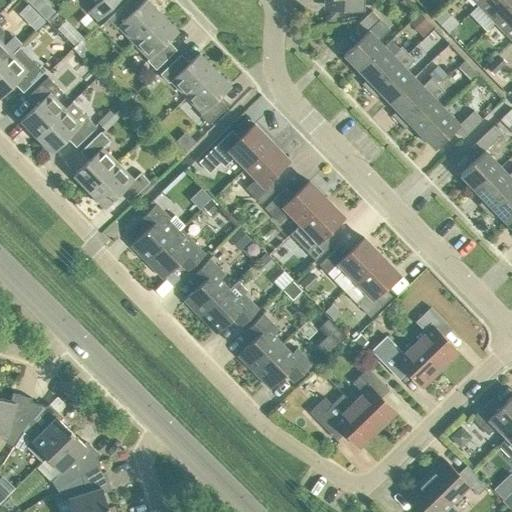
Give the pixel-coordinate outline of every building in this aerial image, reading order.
[(91,0),(95,4),(88,11),(97,20),(117,0),(91,0)] [(117,27),(132,43),(161,15),(147,0),(143,0),(133,11),(124,2),(106,19),(115,29),(117,27)] [(363,0),(323,0),(323,9),(363,11),(363,0)] [(511,0),(482,0),(477,5),(494,22),(511,4),(511,0)] [(511,4),(494,22),(510,40),(511,38),(511,4)] [(430,17),(447,34),(453,28),(458,24),(441,6),(430,17)] [(343,54),(358,70),(383,46),(377,40),(388,29),(370,11),(354,27),(362,35),(343,54)] [(409,23),(423,37),(433,27),(419,13),(409,23)] [(161,15),(132,43),(148,59),(146,61),(155,70),(173,52),(164,44),(177,31),(161,15)] [(44,21),(38,16),(29,25),(35,30),(44,21)] [(0,63),(10,53),(0,42),(0,34),(3,31),(0,28),(0,63)] [(452,39),(458,33),(453,28),(447,34),(452,39)] [(361,84),(368,91),(407,53),(400,46),(392,54),(383,46),(358,70),(366,79),(361,84)] [(10,53),(0,63),(0,96),(16,81),(25,90),(43,72),(31,60),(24,67),(10,53)] [(170,81),(185,97),(214,69),(198,53),(185,66),(177,57),(159,74),(168,83),(170,81)] [(380,93),(388,101),(413,77),(405,68),(414,60),(407,53),(368,91),(375,98),(380,93)] [(492,75),(506,62),(499,55),(486,68),(492,75)] [(438,67),(430,75),(437,83),(446,74),(438,67)] [(214,69),(185,97),(201,113),(199,115),(208,124),(225,107),(217,98),(230,86),(214,69)] [(20,120),(36,137),(64,109),(56,100),(61,95),(61,91),(47,77),(29,94),(38,103),(20,120)] [(388,112),(398,122),(437,84),(430,77),(422,86),(413,77),(388,101),(394,107),(388,112)] [(410,124),(418,132),(444,108),(435,99),(444,91),(437,84),(398,122),(405,129),(410,124)] [(64,109),(36,137),(51,153),(69,135),(78,144),(96,127),(71,102),(64,109)] [(444,108),(418,132),(434,148),(453,129),(462,138),(481,119),(473,110),(459,124),(444,108)] [(511,110),(511,109),(501,118),(510,127),(511,124),(511,110)] [(109,110),(101,118),(105,122),(113,114),(109,110)] [(234,156),(245,167),(271,142),(253,124),(235,142),(227,134),(198,162),(209,173),(219,162),(224,166),(234,156)] [(459,174),(474,190),(500,166),(484,150),(501,134),(492,125),(470,147),(478,155),(459,174)] [(72,175),(88,191),(117,164),(101,148),(109,141),(100,131),(82,148),(91,157),(72,175)] [(271,142),(245,167),(255,178),(245,188),(260,203),(278,186),(270,178),(288,160),(271,142)] [(117,164),(88,191),(104,207),(122,190),(131,199),(148,182),(140,172),(132,179),(117,164)] [(477,204),(484,211),(511,183),(511,170),(508,174),(500,166),(474,190),(483,199),(477,204)] [(289,213),(299,224),(325,199),(308,181),(289,199),(282,190),(264,208),(278,223),(289,213)] [(496,213),(504,221),(511,214),(511,183),(484,211),(491,218),(496,213)] [(325,199),(299,224),(310,235),(300,245),(314,260),(332,243),(324,235),(343,217),(325,199)] [(211,200),(203,207),(209,214),(217,206),(211,200)] [(130,245),(146,262),(180,229),(183,225),(174,215),(170,219),(155,203),(137,221),(145,230),(130,245)] [(250,238),(239,227),(228,238),(239,249),(250,238)] [(180,229),(146,262),(162,278),(178,263),(186,272),(204,254),(188,238),(180,229)] [(318,264),(344,291),(380,256),(363,237),(344,255),(336,247),(318,264)] [(266,271),(274,263),(266,255),(258,262),(266,271)] [(380,256),(344,291),(369,317),(387,299),(379,291),(397,274),(380,256)] [(183,300),(199,317),(228,289),(219,280),(224,275),(208,258),(190,276),(198,285),(183,300)] [(309,273),(298,282),(305,289),(315,280),(309,273)] [(292,300),(301,291),(292,281),(283,291),(292,300)] [(228,289),(199,317),(216,333),(231,318),(239,327),(258,309),(242,293),(237,298),(228,289)] [(425,332),(414,343),(439,369),(457,351),(439,333),(447,325),(430,307),(415,322),(425,332)] [(237,355),(253,372),(282,344),(273,335),(278,330),(262,313),(244,331),(252,340),(237,355)] [(359,335),(353,340),(360,347),(366,341),(359,335)] [(439,369),(414,343),(402,353),(386,336),(371,351),(395,376),(403,368),(421,386),(439,369)] [(282,344),(253,372),(269,388),(285,373),(293,382),(311,364),(295,348),(290,353),(282,344)] [(352,402),(351,403),(376,429),(394,412),(376,393),(384,385),(367,368),(352,382),(362,393),(352,402)] [(2,440),(13,446),(38,404),(29,402),(31,398),(16,393),(14,402),(0,397),(0,434),(3,435),(2,440)] [(376,429),(351,403),(352,402),(343,394),(331,405),(324,397),(309,412),(332,436),(340,428),(358,447),(376,429)] [(495,426),(506,437),(511,431),(511,394),(500,406),(491,397),(470,418),(487,435),(495,426)] [(31,442),(46,457),(71,432),(56,417),(58,414),(48,404),(45,406),(38,404),(13,446),(21,452),(31,442)] [(511,431),(506,437),(497,445),(507,456),(511,460),(511,431)] [(51,481),(56,490),(98,464),(96,457),(99,454),(88,444),(85,447),(71,432),(46,457),(61,472),(51,481)] [(444,460),(425,478),(450,504),(469,486),(477,494),(486,486),(466,464),(457,473),(444,460)] [(67,498),(71,511),(94,511),(107,508),(101,488),(109,485),(105,471),(101,472),(98,464),(56,490),(63,500),(67,498)] [(511,503),(511,470),(510,469),(494,487),(511,503)] [(458,511),(450,504),(425,478),(406,496),(419,510),(416,511),(458,511)]
